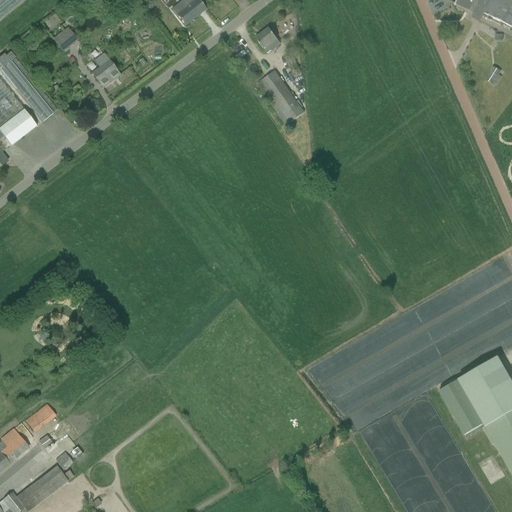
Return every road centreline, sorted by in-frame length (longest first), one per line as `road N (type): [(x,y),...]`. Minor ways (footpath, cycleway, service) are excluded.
road 1 (unclassified): [(0,203),(266,0)]
road 2 (residential): [(511,213),(420,0)]
